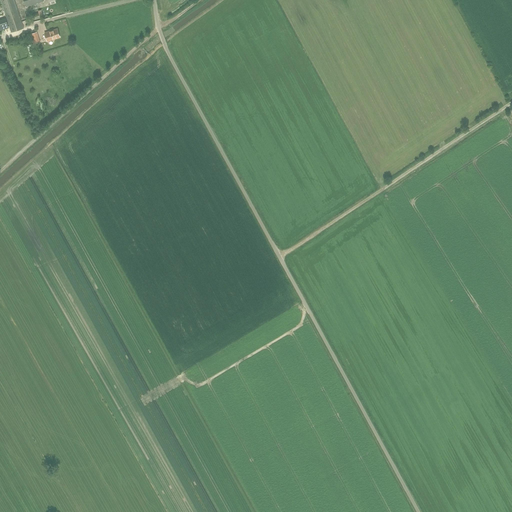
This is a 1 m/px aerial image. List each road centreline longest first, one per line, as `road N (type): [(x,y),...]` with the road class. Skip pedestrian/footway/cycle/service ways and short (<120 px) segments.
road 1 (unclassified): [(418,511),(177,70),(154,0)]
road 2 (track): [(511,102),(280,256)]
road 3 (track): [(199,0),(0,171)]
